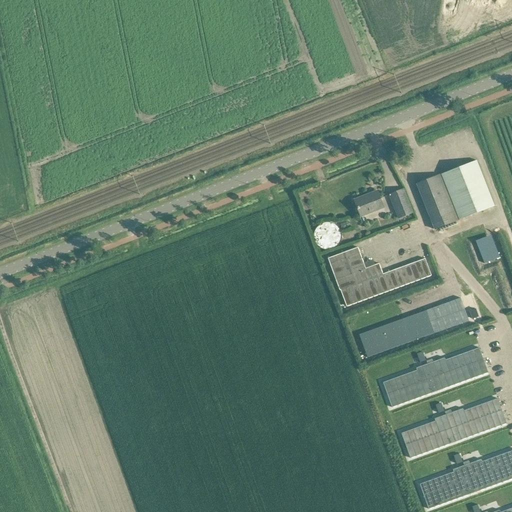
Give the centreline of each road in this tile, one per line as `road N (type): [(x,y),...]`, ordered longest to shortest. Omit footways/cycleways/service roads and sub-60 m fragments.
road 1 (tertiary): [(511,75),(0,273)]
road 2 (unknown): [(384,138),(436,252),(494,317),(511,371)]
